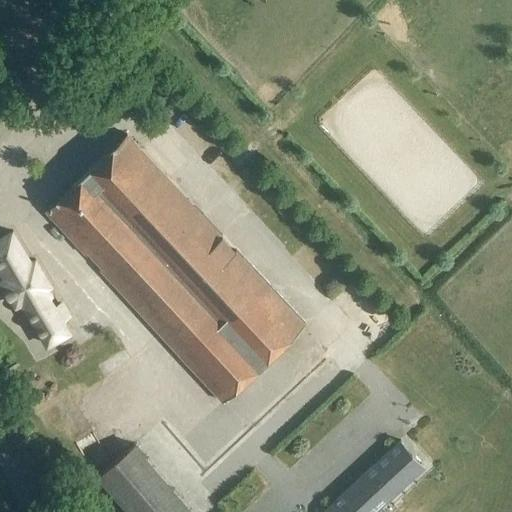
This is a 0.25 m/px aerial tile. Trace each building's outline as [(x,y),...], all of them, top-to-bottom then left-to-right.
[(150,88),(138,103),(154,117),(167,102),(150,88)] [(126,134),(44,211),(222,401),(304,325),(177,189),(183,183),(174,174),(168,180),(126,134)] [(11,232),(0,238),(0,269),(4,277),(0,279),(0,281),(13,305),(19,302),(44,345),(69,331),(48,295),(50,293),(46,286),(50,284),(35,259),(29,263),(11,232)] [(396,393),(403,385),(384,369),(377,376),(396,393)] [(444,447),(452,412),(435,408),(427,443),(444,447)] [(296,432),(267,417),(252,446),(282,461),(296,432)] [(324,511),(361,511),(381,494),(387,500),(424,465),(400,441),(324,511)] [(220,482),(237,452),(222,443),(204,473),(220,482)] [(128,511),(192,511),(134,444),(97,476),(128,511)]
